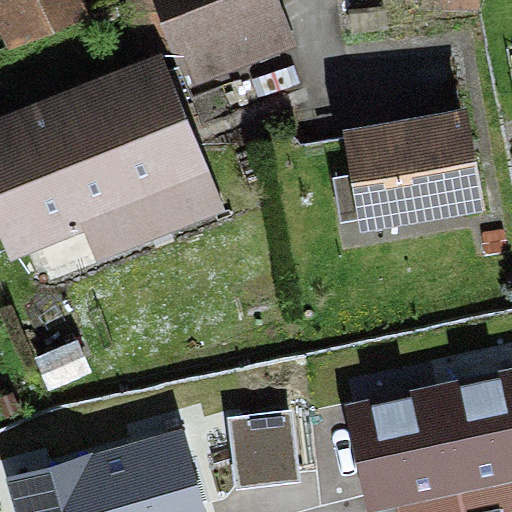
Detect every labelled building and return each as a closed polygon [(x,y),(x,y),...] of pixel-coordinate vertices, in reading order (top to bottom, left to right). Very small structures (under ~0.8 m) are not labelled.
[(0,0),(0,23),(10,45),(52,29),(38,0),(0,0)] [(79,0),(38,0),(52,29),(86,15),(79,0)] [(279,0),(156,0),(189,82),(295,41),(279,0)] [(161,47),(0,111),(0,221),(13,255),(83,227),(95,258),(225,206),(161,47)] [(461,115),(351,135),(366,216),(475,196),(461,115)] [(511,359),(345,392),(370,503),(511,471),(511,359)] [(210,511),(183,415),(0,464),(0,474),(10,511),(210,511)]
